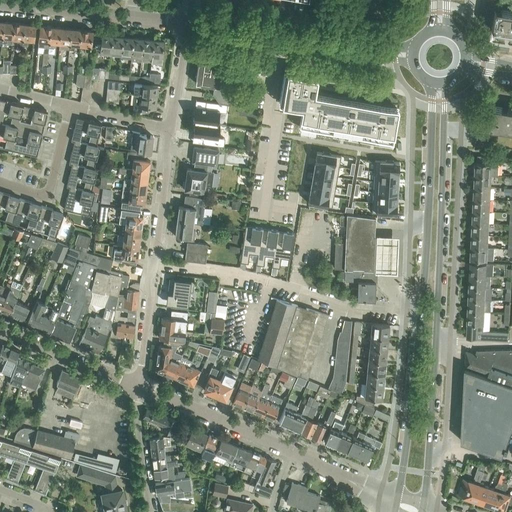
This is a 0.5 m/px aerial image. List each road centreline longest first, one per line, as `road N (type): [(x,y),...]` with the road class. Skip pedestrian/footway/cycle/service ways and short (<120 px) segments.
road 1 (secondary): [(423,511),(445,82)]
road 2 (residential): [(421,318),(156,262)]
road 3 (secondary): [(431,82),(421,318)]
road 4 (unknown): [(265,36),(259,85),(279,151),(260,256)]
road 5 (secondary): [(421,318),(397,502)]
road 6 (residential): [(289,453),(139,389)]
road 7 (residential): [(139,389),(0,327)]
road 8 (residential): [(0,183),(46,198),(70,108)]
road 9 (residential): [(172,127),(156,262)]
road 10 (residential): [(317,44),(187,23)]
road 11 (residential): [(130,19),(0,7)]
road 12 (residential): [(156,262),(139,389)]
road 13 (residential): [(151,511),(139,389)]
